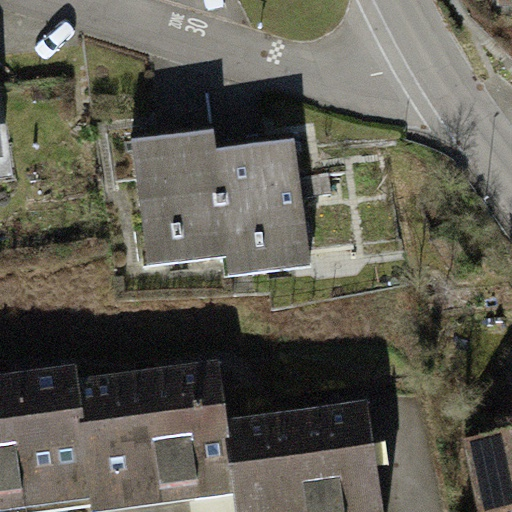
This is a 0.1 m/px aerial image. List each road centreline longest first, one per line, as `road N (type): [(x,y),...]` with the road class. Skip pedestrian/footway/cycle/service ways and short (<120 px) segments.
road 1 (residential): [(74,0),(349,83),(429,59)]
road 2 (tertiary): [(429,59),(511,177)]
